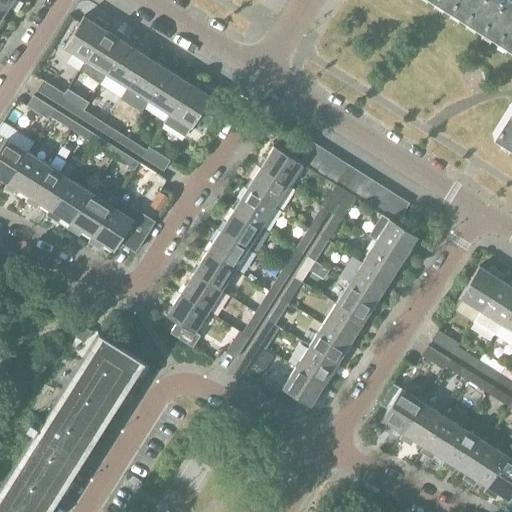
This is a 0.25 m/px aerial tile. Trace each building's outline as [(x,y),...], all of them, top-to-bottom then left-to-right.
[(13,0),(0,0),(0,3),(8,8),(13,0)] [(511,0),(438,0),(511,46),(511,0)] [(0,3),(0,21),(8,8),(0,3)] [(86,61),(106,29),(109,24),(103,20),(99,25),(84,16),(64,47),(86,61)] [(106,74),(127,43),(130,38),(124,34),(121,39),(106,29),(86,61),(106,74)] [(127,43),(106,74),(127,88),(148,56),(151,51),(145,47),(141,52),(127,43)] [(148,101),(169,69),(172,64),(166,60),(162,65),(148,56),(127,88),(148,101)] [(169,115),(190,82),(193,77),(187,73),(184,78),(169,69),(148,101),(169,115)] [(63,96),(65,94),(43,79),(36,90),(58,104),(63,96)] [(183,139),(190,128),(200,134),(209,121),(199,115),(214,91),(208,87),(205,91),(190,82),(169,115),(162,126),(183,139)] [(48,119),(49,116),(54,108),(33,95),(31,97),(27,105),(31,108),(48,119)] [(83,109),(63,96),(58,104),(79,117),(83,109)] [(511,100),(510,103),(492,132),(511,144),(511,100)] [(75,122),(54,108),(49,116),(71,129),(75,122)] [(79,117),(99,130),(104,123),(83,109),(79,117)] [(71,129),(91,143),(96,135),(75,122),(71,129)] [(99,130),(121,144),(126,136),(104,123),(99,130)] [(0,179),(6,183),(27,151),(6,138),(6,139),(0,134),(0,179)] [(91,143),(113,156),(118,149),(96,135),(91,143)] [(121,144),(142,157),(146,150),(126,136),(121,144)] [(317,145),(307,138),(294,159),(301,164),(304,166),(317,145)] [(301,164),(294,159),(273,145),(259,167),(288,185),(301,164)] [(317,145),(304,166),(314,172),(328,152),(317,145)] [(163,171),(170,160),(148,147),(146,150),(142,157),(163,171)] [(113,156),(134,170),(139,162),(118,149),(113,156)] [(31,190),(48,165),(27,151),(6,183),(3,188),(10,193),(13,188),(28,197),(31,190)] [(328,152),(314,172),(325,179),(338,158),(328,152)] [(335,185),(348,164),(338,158),(325,179),(335,185)] [(345,191),(358,171),(348,164),(335,185),(345,191)] [(34,200),(49,210),(69,178),(48,165),(31,190),(28,197),(25,201),(31,205),(34,200)] [(288,185),(259,167),(246,188),(275,206),(288,185)] [(355,198),(368,177),(358,171),(345,191),(355,198)] [(368,177),(355,198),(365,204),(378,184),(368,177)] [(61,217),(70,223),(90,191),(69,178),(49,210),(45,215),(57,223),(61,217)] [(378,184),(365,204),(376,211),(388,190),(378,184)] [(321,206),(329,211),(331,213),(338,203),(345,191),(335,185),(321,206)] [(275,206),(246,188),(233,209),(261,227),(275,206)] [(386,217),(399,197),(388,190),(376,211),(381,214),(386,217)] [(82,231),(91,237),(115,198),(104,191),(100,198),(90,191),(70,223),(66,229),(78,236),(82,231)] [(341,219),(347,209),(355,198),(345,191),(338,203),(331,213),(334,214),(341,219)] [(151,204),(160,210),(168,198),(159,192),(151,204)] [(389,219),(396,223),(409,203),(399,197),(386,217),(389,219)] [(115,198),(91,237),(87,242),(88,243),(99,250),(103,244),(113,251),(119,240),(136,251),(154,223),(115,198)] [(321,206),(308,228),(315,232),(329,211),(321,206)] [(261,227),(233,209),(219,230),(248,249),(261,227)] [(328,240),(341,219),(334,214),(320,236),(328,240)] [(375,241),(404,259),(418,237),(396,223),(389,219),(386,217),(381,214),(367,236),(375,241)] [(294,248),(302,253),(315,232),(308,228),(294,248)] [(248,249),(219,230),(206,251),(234,269),(248,249)] [(314,261),(328,240),(320,236),(307,257),(314,261)] [(404,259),(375,241),(361,262),(390,280),(404,259)] [(302,253),(294,248),(281,269),(289,274),(302,253)] [(206,251),(192,272),(221,290),(234,269),(206,251)] [(307,257),(294,277),(301,282),(314,261),(307,257)] [(377,301),(390,280),(361,262),(348,282),(377,301)] [(480,312),(501,279),(504,274),(498,270),(494,275),(478,265),(458,297),(480,312)] [(281,269),(268,291),(275,295),(289,274),(281,269)] [(221,290),(192,272),(179,294),(207,312),(221,290)] [(288,303),(301,282),(294,277),(280,299),(288,303)] [(494,336),(494,335),(511,308),(511,286),(501,279),(480,312),(473,323),(494,336)] [(348,282),(335,304),(363,322),(377,301),(348,282)] [(268,291),(254,312),(262,317),(275,295),(268,291)] [(199,335),(195,332),(207,312),(179,294),(166,314),(165,314),(176,321),(169,333),(192,347),(199,335)] [(280,299),(267,320),(274,325),(288,303),(280,299)] [(335,304),(322,325),(350,343),(363,322),(335,304)] [(511,308),(494,335),(511,346),(511,308)] [(262,317),(254,312),(241,333),(248,337),(262,317)] [(261,346),(274,325),(267,320),(254,341),(261,346)] [(337,365),(337,364),(339,365),(343,363),(346,359),(345,354),(344,353),(350,343),(322,325),(308,346),(337,365)] [(458,347),(460,344),(438,330),(431,341),(453,355),(458,347)] [(38,425),(33,433),(38,436),(0,497),(0,511),(41,511),(138,359),(143,362),(144,361),(98,331),(97,332),(102,336),(47,422),(34,414),(30,420),(38,425)] [(235,358),(248,337),(241,333),(238,331),(225,351),(230,355),(235,358)] [(261,374),(274,354),(261,346),(254,341),(241,362),(245,365),(254,370),(261,374)] [(450,359),(428,345),(422,355),(443,369),(445,367),(450,359)] [(308,346),(295,367),(324,385),(337,365),(308,346)] [(478,360),(458,347),(453,355),(473,368),(478,360)] [(478,360),(473,368),(495,381),(504,367),(484,354),(480,361),(478,360)] [(495,381),(511,392),(511,381),(508,379),(511,372),(511,354),(504,367),(495,381)] [(471,372),(450,359),(445,367),(466,380),(471,372)] [(324,385),(295,367),(282,387),(290,393),(311,406),(324,385)] [(466,380),(487,393),(492,386),(471,372),(466,380)] [(402,433),(422,402),(393,383),(380,403),(388,408),(378,425),(385,429),(388,424),(402,433)] [(487,393),(508,406),(511,400),(511,398),(492,386),(487,393)] [(284,403),(290,393),(282,387),(275,398),(284,403)] [(443,415),(422,402),(402,433),(398,438),(405,443),(408,438),(423,447),(443,415)] [(444,460),(464,428),(443,415),(423,447),(420,451),(426,456),(429,451),(444,460)] [(485,442),(464,428),(444,460),(440,465),(447,469),(451,464),(465,473),(485,442)] [(485,442),(465,473),(462,478),(468,482),(471,477),(486,487),(506,455),(485,442)] [(511,494),(511,458),(506,455),(486,487),(483,492),(489,496),(493,491),(508,501),(511,494)]
